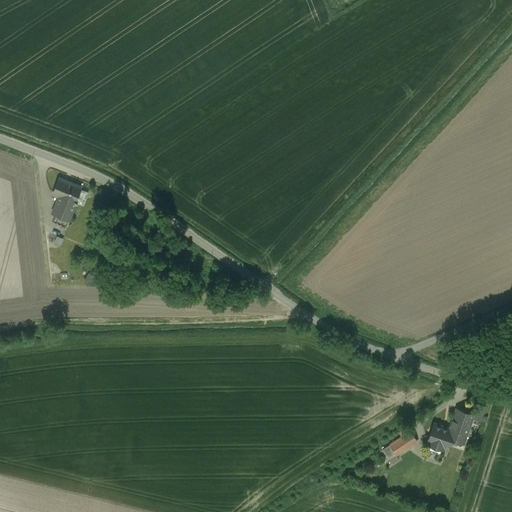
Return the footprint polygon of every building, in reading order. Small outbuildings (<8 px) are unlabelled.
[(81,187),(59,178),(52,194),(59,197),(55,207),(71,214),(75,203),(77,204),(78,202),(75,201),(81,187)] [(71,214),(55,207),(53,213),(56,214),(53,221),(66,226),(71,214)] [(473,414),(456,408),(449,429),(446,438),(447,438),(463,444),(473,414)] [(449,429),(434,424),(428,441),(427,444),(443,449),(444,447),(447,438),(446,438),(449,429)] [(410,432),(386,447),(382,450),(389,460),(417,442),(416,441),(410,432)]
